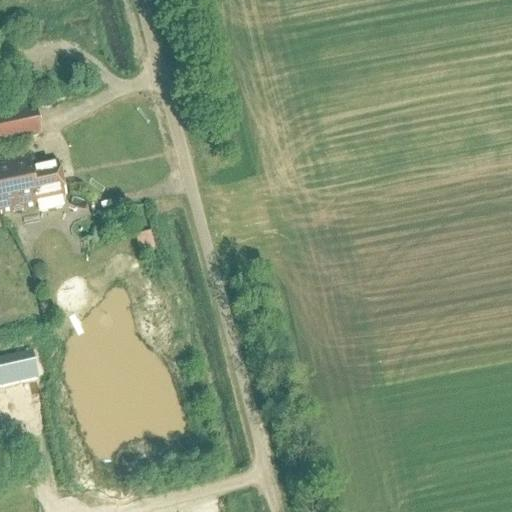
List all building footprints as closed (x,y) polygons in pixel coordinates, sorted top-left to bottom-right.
[(0,147),(41,137),(36,111),(0,119),(0,147)] [(26,156),(0,161),(0,208),(2,217),(38,209),(38,214),(41,215),(62,211),(64,208),(62,198),(65,198),(58,163),(29,169),(26,156)] [(150,234),(135,238),(139,256),(155,251),(150,234)] [(33,356),(0,362),(0,387),(38,379),(33,356)] [(12,444),(4,446),(9,463),(16,461),(12,444)]
